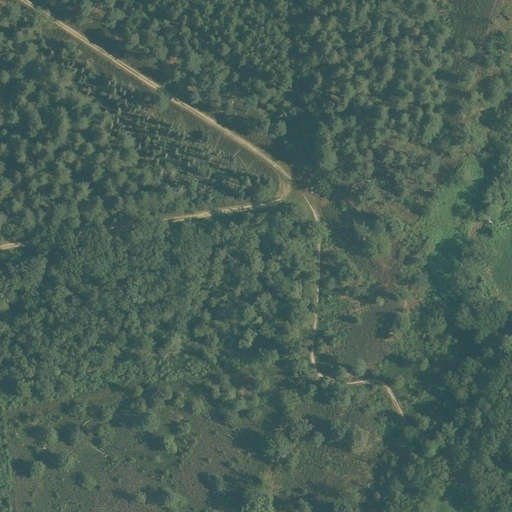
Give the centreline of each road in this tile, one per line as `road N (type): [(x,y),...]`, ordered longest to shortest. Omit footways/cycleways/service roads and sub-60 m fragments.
road 1 (track): [(24,0),(306,189),(313,218),(308,361),(333,385),(384,383),(393,409),(443,454),(487,511)]
road 2 (track): [(306,189),(284,203),(0,245)]
road 3 (track): [(306,189),(282,0)]
